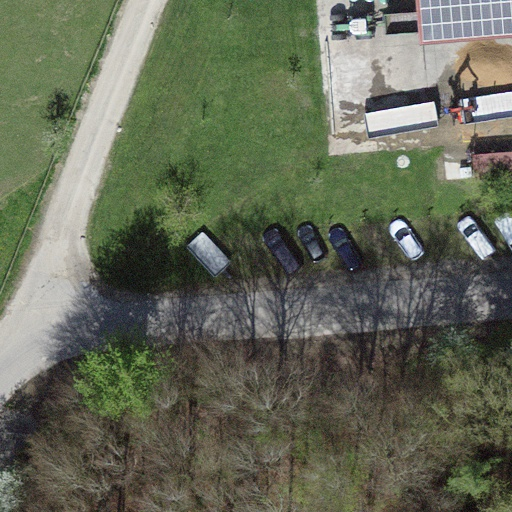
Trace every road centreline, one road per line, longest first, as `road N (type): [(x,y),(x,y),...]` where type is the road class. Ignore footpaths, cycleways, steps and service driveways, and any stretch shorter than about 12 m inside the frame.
road 1 (unclassified): [(0,364),(511,315)]
road 2 (track): [(0,344),(161,0)]
